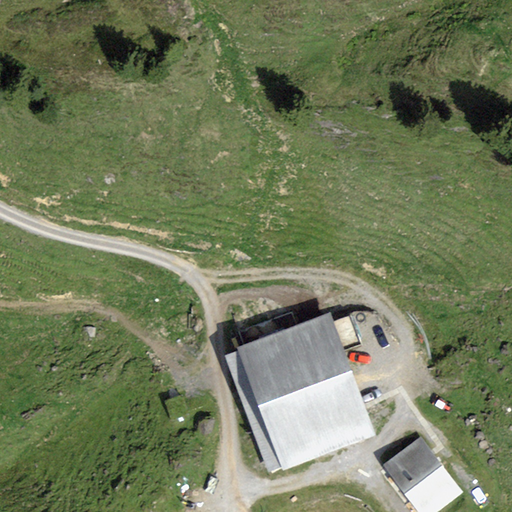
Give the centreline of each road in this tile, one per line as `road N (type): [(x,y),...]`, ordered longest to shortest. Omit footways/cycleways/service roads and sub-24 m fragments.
road 1 (track): [(0,211),(48,231),(142,251),(188,276),(203,295),(224,395),(228,511)]
road 2 (track): [(233,484),(330,478),(365,488),(391,511)]
